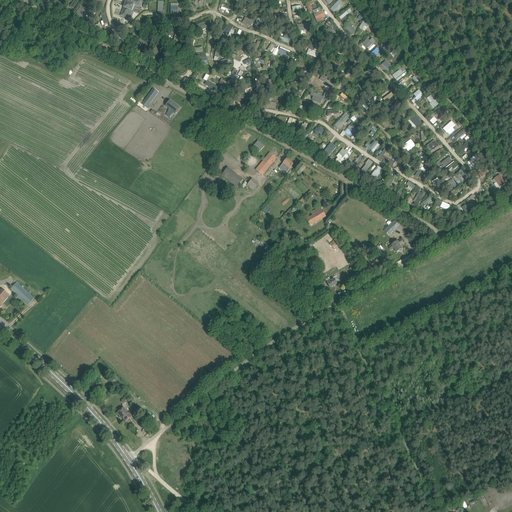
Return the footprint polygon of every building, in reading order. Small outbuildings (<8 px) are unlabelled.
[(139,0),(126,0),(121,16),(127,18),(128,15),(131,16),(135,5),(139,7),(142,1),(139,0)] [(336,13),(341,8),(339,6),(343,2),(340,0),(339,0),(331,8),(336,13)] [(322,10),(313,15),(316,21),(325,17),(322,10)] [(339,17),(343,22),(351,15),(347,11),(339,17)] [(99,27),(107,26),(106,14),(98,15),(99,27)] [(359,27),(365,31),(370,23),(365,20),(359,27)] [(208,29),(205,21),(195,24),(197,32),(208,29)] [(351,26),(354,24),(353,23),(346,27),(351,34),(355,31),(351,26)] [(297,33),(308,33),(309,24),(298,24),(297,33)] [(223,31),(228,37),(235,31),(231,26),(223,31)] [(327,26),(323,33),(332,38),(336,31),(327,26)] [(369,53),(375,46),(367,38),(361,45),(369,53)] [(376,48),(370,55),(372,58),(379,51),(376,48)] [(194,61),(197,60),(198,67),(207,66),(206,56),(194,58),(194,61)] [(256,59),(256,61),(255,62),(256,67),(265,66),(264,58),(256,59)] [(382,67),(387,73),(394,68),(388,61),(382,67)] [(403,67),(392,75),(397,82),(408,73),(403,67)] [(402,83),(407,89),(417,82),(412,75),(402,83)] [(290,87),(283,95),(287,100),(295,92),(290,87)] [(149,105),(149,104),(157,92),(153,89),(144,101),(142,105),(147,108),(149,105)] [(419,89),(414,94),(417,97),(412,101),(414,103),(424,95),(419,89)] [(321,102),(323,95),(312,93),(311,95),(313,96),(312,100),(321,102)] [(373,94),(365,103),(370,107),(378,98),(373,94)] [(426,99),(433,108),(440,104),(433,94),(426,99)] [(170,100),(166,106),(176,114),(180,108),(170,100)] [(428,119),(433,125),(444,115),(438,109),(428,119)] [(339,129),(349,116),(345,113),(335,126),(339,129)] [(415,129),(423,123),(415,115),(408,122),(415,129)] [(292,132),(297,120),(290,117),(285,129),(292,132)] [(455,130),(453,128),(456,126),(452,121),(443,129),(449,136),(455,130)] [(318,127),(314,133),(320,137),(324,130),(318,127)] [(457,140),(467,132),(464,129),(454,137),(457,140)] [(401,146),(404,150),(406,148),(408,151),(416,146),(411,139),(401,146)] [(374,153),(380,144),(374,140),(371,145),(368,142),(365,146),(374,153)] [(468,140),(458,151),(462,155),(466,152),(464,150),(471,143),(468,140)] [(265,146),(258,141),(253,146),(260,152),(265,146)] [(428,152),(439,146),(436,141),(425,146),(428,152)] [(323,152),(329,156),(337,147),(331,142),(323,152)] [(383,148),(379,158),(394,165),(395,161),(384,157),(387,150),(383,148)] [(437,159),(448,154),(445,148),(434,153),(437,159)] [(340,165),(351,153),(347,149),(346,151),(343,149),(336,156),(338,158),(335,160),(340,165)] [(270,153),(267,157),(256,170),(263,175),(273,162),(277,158),(270,153)] [(468,159),(472,165),(482,159),(478,153),(468,159)] [(449,157),(441,163),(445,167),(452,161),(449,157)] [(287,159),(283,164),(284,164),(281,167),(284,169),(286,166),(290,169),(294,164),(287,159)] [(445,171),(450,175),(459,165),(454,160),(445,171)] [(302,164),(297,173),(300,175),(306,166),(302,164)] [(378,166),(368,179),(373,183),(383,170),(378,166)] [(422,166),(415,175),(419,179),(427,170),(422,166)] [(458,180),(467,175),(464,170),(455,175),(458,180)] [(492,179),(497,188),(505,184),(500,174),(492,179)] [(239,175),(232,184),(237,188),(244,180),(239,175)] [(393,181),(394,179),(391,177),(386,187),(392,189),(395,182),(393,181)] [(247,185),(253,190),(258,184),(252,179),(247,185)] [(453,179),(442,186),(446,192),(454,187),(455,187),(457,185),(453,179)] [(408,181),(406,185),(414,189),(416,186),(408,181)] [(419,191),(421,188),(418,186),(414,192),(417,193),(411,204),(417,208),(425,194),(419,191)] [(440,200),(437,206),(442,209),(443,206),(448,208),(450,205),(440,200)] [(470,209),(471,213),(476,211),(473,203),(463,207),(465,211),(470,209)] [(304,216),(310,226),(326,217),(320,207),(311,213),(312,215),(310,217),(308,214),(304,216)] [(396,220),(392,223),(384,230),(389,235),(400,224),(396,220)] [(337,237),(337,238),(330,244),(334,248),(341,242),(337,237)] [(397,242),(392,245),(389,247),(391,251),(394,249),(396,252),(402,249),(400,245),(403,243),(402,240),(398,242),(397,242)] [(340,281),(339,280),(338,278),(335,280),(334,278),(327,282),(330,288),(337,284),(337,283),(340,281)] [(28,306),(34,299),(16,282),(10,289),(28,306)] [(9,296),(2,289),(0,291),(0,299),(3,302),(9,296)] [(124,407),(120,410),(117,413),(121,419),(122,418),(125,422),(132,416),(124,407)]
